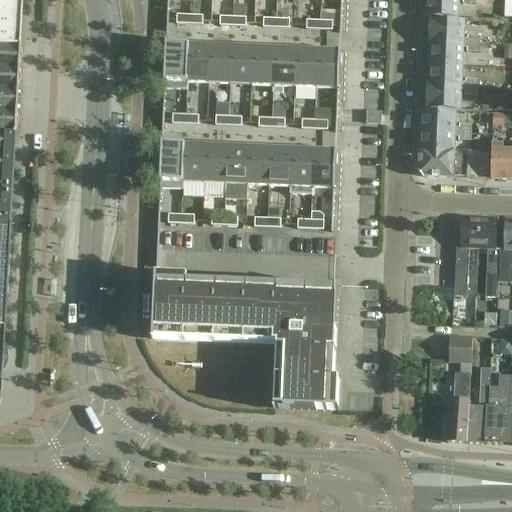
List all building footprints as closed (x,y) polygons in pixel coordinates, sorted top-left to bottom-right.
[(0,0),(0,45),(19,47),(19,46),(18,46),(20,0),(0,0)] [(427,0),(426,18),(459,19),(460,1),(463,2),(463,6),(476,6),(475,0),(427,0)] [(176,25),(189,26),(190,17),(177,16),(176,25)] [(189,26),(202,26),(203,17),(190,17),(189,26)] [(219,27),(233,28),(233,18),(220,18),(219,27)] [(233,28),(246,28),(246,19),(233,18),(233,28)] [(263,29),(276,30),(276,20),(263,20),(263,29)] [(276,30),(289,30),(289,21),(276,20),(276,30)] [(306,31),(319,31),(320,22),(307,22),(306,31)] [(319,31),(332,32),(333,23),(320,22),(319,31)] [(431,44),(480,46),(480,37),(467,37),(467,40),(464,40),(465,23),(431,22),(430,44),(431,44)] [(186,91),(187,84),(189,46),(167,46),(167,44),(166,44),(164,90),(186,91)] [(480,54),(480,46),(431,44),(431,65),(463,67),(464,50),(467,50),(467,53),(480,54)] [(19,47),(0,45),(0,89),(16,90),(19,47)] [(187,84),(209,85),(210,47),(189,46),(187,84)] [(210,47),(209,85),(230,86),(232,48),(210,47)] [(232,48),(230,86),(252,87),(253,49),(232,48)] [(253,49),(252,87),(272,88),(273,88),(275,50),(253,49)] [(283,88),(295,89),(296,51),(275,50),(273,88),(272,88),(272,95),(283,95),(283,88)] [(295,89),(316,90),(318,52),(296,51),(295,89)] [(318,52),(316,90),(337,91),(337,92),(339,92),(340,52),(339,52),(339,53),(318,52)] [(462,83),(463,67),(431,65),(430,86),(430,87),(478,89),(479,81),(466,80),(466,83),(462,83)] [(478,97),(478,89),(430,87),(430,86),(429,86),(428,109),(461,111),(462,93),(465,93),(465,97),(478,97)] [(16,90),(0,89),(0,110),(15,112),(16,90)] [(15,112),(0,110),(0,132),(3,133),(3,134),(14,134),(15,112)] [(328,132),(328,123),(328,114),(316,113),(315,122),(315,131),(328,132)] [(367,113),(366,125),(381,126),(381,114),(367,113)] [(420,133),(472,135),(472,126),(459,126),(459,129),(456,129),(457,114),(421,113),(420,133)] [(172,125),(185,126),(185,117),(172,116),(172,125)] [(493,136),(493,129),(494,116),(478,116),(478,135),(493,136)] [(494,116),(493,129),(503,130),(504,116),(494,116)] [(185,126),(198,126),(199,117),(185,117),(185,126)] [(215,127),(228,128),(229,118),(216,118),(215,127)] [(228,128),(241,128),(242,119),(229,118),(228,128)] [(258,129),(271,130),(272,120),(259,120),(258,129)] [(271,130),(285,130),(285,121),(272,120),(271,130)] [(302,131),(315,131),(315,122),(302,121),(302,131)] [(420,133),(420,150),(455,152),(456,138),(459,139),(459,143),(472,143),(472,135),(420,133)] [(0,377),(0,373),(1,374),(3,346),(2,346),(3,330),(9,227),(14,135),(14,134),(3,134),(2,154),(0,192),(0,377)] [(500,137),(493,137),(491,181),(511,181),(511,151),(503,152),(504,141),(500,141),(500,137)] [(162,144),(160,190),(182,191),(183,184),(184,147),(163,146),(163,144),(162,144)] [(184,147),(183,184),(204,185),(206,147),(184,147)] [(206,147),(204,185),(226,186),(227,148),(206,147)] [(227,148),(226,186),(247,187),(249,149),(227,148)] [(249,149),(247,187),(269,188),(271,150),(249,149)] [(271,150),(269,188),(290,189),(291,189),(292,151),(271,150)] [(423,178),(488,181),(489,153),(455,152),(420,150),(419,174),(423,178)] [(314,152),(292,151),(291,189),(290,189),(290,195),(312,196),(312,190),(314,152)] [(335,153),(314,152),(312,190),(333,191),(333,192),(334,192),(336,152),(335,152),(335,153)] [(168,225),(181,226),(181,216),(168,216),(168,225)] [(181,226),(194,226),(194,217),(181,216),(181,226)] [(211,227),(224,228),(225,218),(212,218),(211,227)] [(224,228),(237,228),(238,219),(225,218),(224,228)] [(469,251),(479,252),(480,220),(462,219),(461,250),(457,250),(456,267),(454,297),(467,298),(469,251)] [(254,229),(267,229),(268,220),(255,220),(254,229)] [(267,229),(280,230),(281,221),(268,220),(267,229)] [(497,221),(480,220),(479,252),(486,252),(486,268),(484,299),(497,299),(499,252),(496,251),(497,235),(497,221)] [(297,231),(310,231),(311,222),(298,221),(297,231)] [(497,299),(498,300),(501,299),(503,298),(505,296),(507,295),(509,294),(511,270),(511,253),(511,252),(511,221),(505,221),(505,235),(504,252),(499,252),(497,299)] [(310,231),(323,232),(324,222),(311,222),(310,231)] [(188,284),(188,279),(158,278),(158,277),(156,277),(153,341),(278,346),(275,411),(339,413),(339,411),(338,411),(339,382),(334,381),(338,290),(336,290),(336,291),(188,284)] [(448,445),(467,446),(468,406),(470,406),(473,339),(450,338),(449,365),(461,366),(461,376),(460,375),(459,403),(450,402),(448,445)] [(467,446),(485,446),(487,388),(489,388),(491,371),(482,370),(479,407),(470,406),(468,406),(467,446)] [(487,388),(485,446),(503,447),(503,445),(507,445),(510,379),(499,378),(499,389),(489,388),(487,388)]
